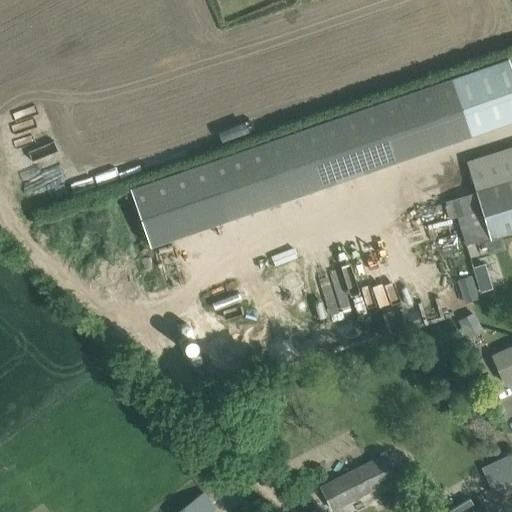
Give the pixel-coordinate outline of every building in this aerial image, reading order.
[(511,94),(504,66),(126,175),(143,234),(511,127),(511,94)] [(511,147),(466,162),(475,189),(452,196),(467,243),(511,229),(511,147)] [(511,346),(493,355),(504,382),(511,378),(511,346)] [(511,452),(481,462),(488,485),(511,478),(511,452)] [(385,454),(321,487),(334,511),(398,479),(385,454)] [(227,511),(211,511),(210,510),(214,507),(203,492),(176,511),(234,511),(232,508),(227,511)] [(471,498),(448,511),(487,511),(483,506),(477,509),(471,498)]
